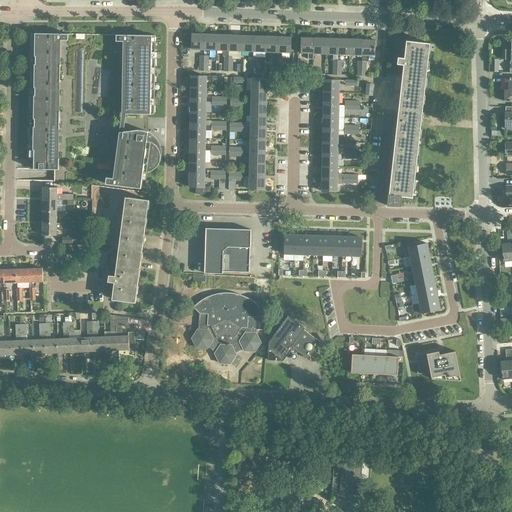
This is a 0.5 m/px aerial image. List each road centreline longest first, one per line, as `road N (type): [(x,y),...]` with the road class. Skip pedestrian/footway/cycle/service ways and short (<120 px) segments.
road 1 (residential): [(436,215),(455,319),(392,333),(344,330),(336,287),(375,286),(377,215)]
road 2 (tertiary): [(147,390),(490,407)]
road 3 (residential): [(176,12),(480,21)]
road 4 (residential): [(8,251),(12,10)]
road 5 (residential): [(176,12),(171,206)]
road 6 (residential): [(490,407),(484,214)]
road 7 (residential): [(484,214),(480,21)]
road 8 (residential): [(147,390),(171,206)]
road 9 (tertiary): [(0,382),(147,390)]
road 10 (residential): [(30,10),(176,12)]
road 11 (residential): [(100,285),(55,287),(53,250),(8,251)]
road 12 (residential): [(292,211),(171,206)]
